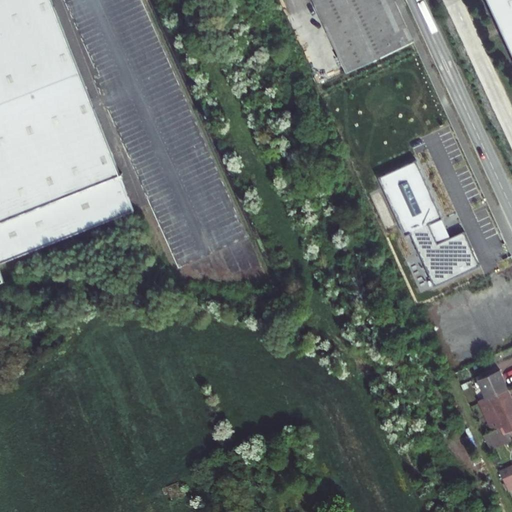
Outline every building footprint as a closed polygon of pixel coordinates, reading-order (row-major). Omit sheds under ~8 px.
[(0,0),(0,263),(136,210),(55,0),(0,0)] [(316,0),(347,68),(414,43),(394,0),(316,0)] [(511,0),(489,0),(511,50),(511,0)] [(409,233),(435,221),(442,218),(415,160),(377,177),(404,235),(409,233)] [(439,230),(435,221),(409,233),(433,286),(479,265),(463,230),(447,238),(443,229),(439,230)] [(497,370),(476,380),(497,427),(500,432),(511,426),(511,406),(504,388),(506,388),(497,370)] [(497,427),(480,435),(487,449),(508,439),(504,430),(500,432),(497,427)] [(511,465),(499,471),(501,476),(511,470),(511,465)] [(511,470),(501,476),(508,492),(511,490),(511,470)]
